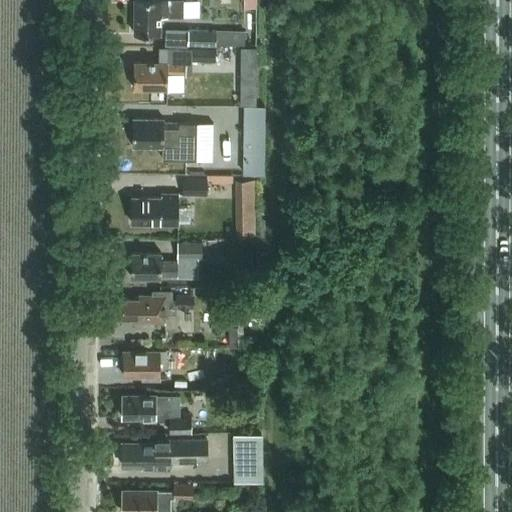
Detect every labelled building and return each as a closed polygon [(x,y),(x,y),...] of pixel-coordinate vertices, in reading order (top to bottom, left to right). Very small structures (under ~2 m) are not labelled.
[(161,16),(171,16),(185,16),(184,0),(134,0),(134,33),(160,34),(161,16)] [(190,29),(166,29),(166,46),(189,47),(189,46),(190,29)] [(190,29),(189,46),(194,46),(217,46),(217,30),(190,29)] [(194,46),(194,59),(217,59),(217,46),(194,46)] [(243,47),(242,105),(258,106),(259,47),(243,47)] [(168,74),(184,74),(184,63),(168,63),(168,62),(134,61),(134,88),(168,88),(168,74)] [(133,118),(133,146),(164,146),(163,158),(198,159),(198,122),(164,122),(164,118),(133,118)] [(245,128),(244,153),(266,153),(267,128),(245,128)] [(210,174),(210,182),(234,182),(234,174),(210,174)] [(184,176),(184,192),(209,192),(209,176),(184,176)] [(239,181),(240,234),(256,234),(255,181),(239,181)] [(132,196),(132,222),(178,223),(178,221),(191,221),(191,206),(179,206),(179,194),(162,193),(162,197),(132,196)] [(180,256),(204,255),(203,239),(179,240),(180,256)] [(161,275),(178,275),(178,260),(162,260),(162,253),(131,252),(131,276),(161,277),(161,275)] [(165,312),(177,312),(177,298),(173,298),(173,289),(154,289),(154,295),(138,295),(138,299),(122,299),(122,317),(129,317),(129,322),(166,322),(165,312)] [(195,294),(178,294),(178,308),(195,308),(195,294)] [(236,315),(237,327),(229,327),(230,346),(245,346),(244,314),(236,315)] [(161,362),(167,362),(167,350),(124,350),(124,375),(143,375),(143,379),(161,379),(161,362)] [(123,394),(122,417),(143,417),(143,420),(157,421),(170,421),(180,421),(181,395),(123,394)] [(170,421),(170,433),(194,433),(194,421),(180,421),(170,421)] [(263,432),(235,433),(236,481),(264,480),(263,432)] [(156,442),(122,442),(122,465),(143,465),(143,468),(158,468),(171,468),(171,459),(207,459),(207,438),(156,438),(156,442)] [(170,511),(170,497),(193,497),(193,484),(174,484),(174,490),(123,489),(123,511),(141,511),(170,511)] [(259,499),(258,485),(252,485),(248,489),(248,495),(252,499),(259,499)]
